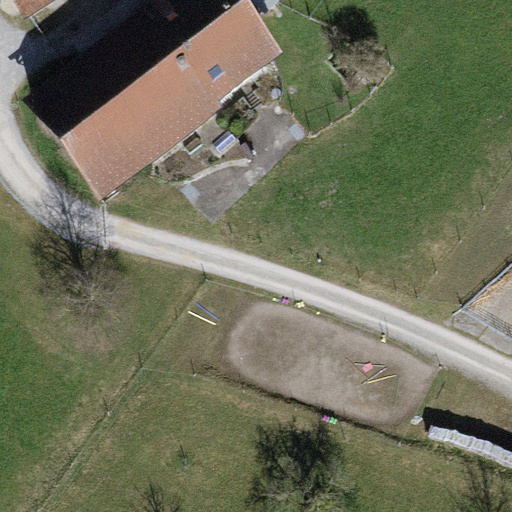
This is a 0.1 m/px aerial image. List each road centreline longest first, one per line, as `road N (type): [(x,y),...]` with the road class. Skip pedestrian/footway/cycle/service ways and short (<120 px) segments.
road 1 (track): [(0,133),(38,185),(105,229),(299,287),(511,378)]
road 2 (track): [(0,66),(72,35),(117,0)]
